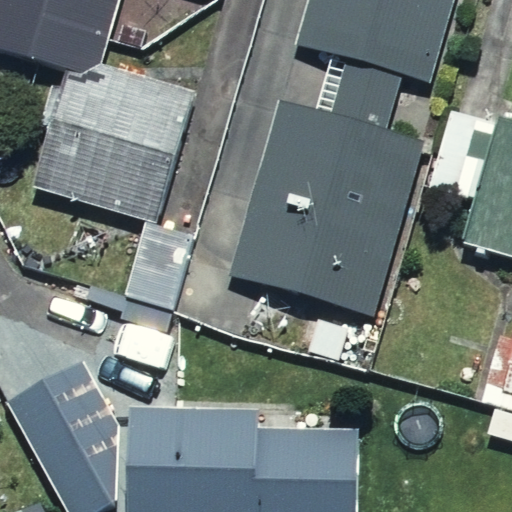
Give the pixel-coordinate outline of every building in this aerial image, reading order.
[(144,213),(184,90),(90,60),(109,0),(0,0),(0,59),(50,76),(16,182),(133,220),(107,302),(163,320),(193,229),(144,213)] [(310,109),(271,98),(218,280),(357,321),(411,139),(379,129),(394,80),(425,90),(451,0),(291,0),(280,40),(326,54),(310,109)] [(511,115),(444,98),(418,196),(450,205),(440,242),(509,260),(500,293),(511,296),(511,115)] [(511,326),(505,324),(494,359),(478,354),(460,408),(481,414),(471,443),(510,455),(511,448),(511,326)] [(357,511),(363,420),(151,408),(147,473),(99,370),(24,405),(74,511),(357,511)]
